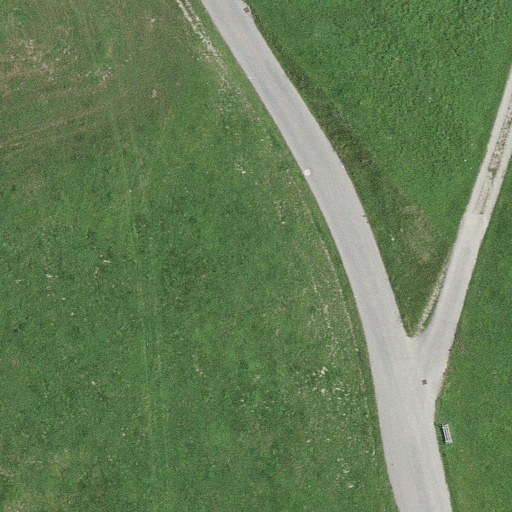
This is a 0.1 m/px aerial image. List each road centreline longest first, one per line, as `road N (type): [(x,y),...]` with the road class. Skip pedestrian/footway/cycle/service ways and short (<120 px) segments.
road 1 (unclassified): [(222,0),(349,228),(413,413),(435,511)]
road 2 (track): [(511,122),(413,413)]
